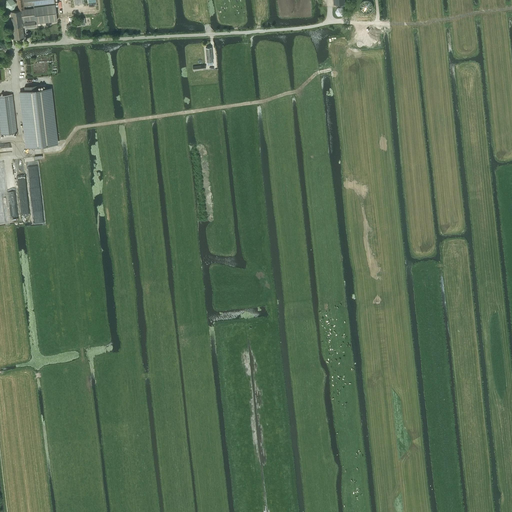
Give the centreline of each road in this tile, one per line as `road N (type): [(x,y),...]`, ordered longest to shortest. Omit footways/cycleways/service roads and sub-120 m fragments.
road 1 (track): [(331,70),(263,101),(76,128),(61,147),(21,152),(14,140),(0,139)]
road 2 (unclassified): [(0,48),(330,22)]
road 3 (track): [(511,8),(377,23)]
